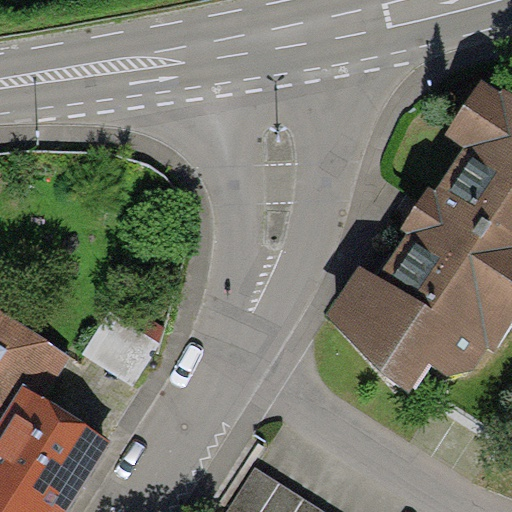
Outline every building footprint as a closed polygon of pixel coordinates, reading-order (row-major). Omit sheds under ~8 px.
[(511,117),(511,118),(489,95),(457,142),(474,155),(382,294),(366,280),(338,318),(399,391),(399,386),(395,376),(410,355),(440,377),(471,374),(486,349),(496,348),(497,344),(490,337),(507,312),(511,312),(511,117)] [(61,357),(0,319),(0,407),(19,419),(36,404),(61,357)] [(107,319),(87,352),(137,382),(157,349),(107,319)] [(19,419),(0,443),(0,492),(31,511),(60,511),(102,443),(36,404),(19,419)] [(333,511),(261,463),(228,511),(333,511)] [(0,511),(31,511),(0,492),(0,511)]
